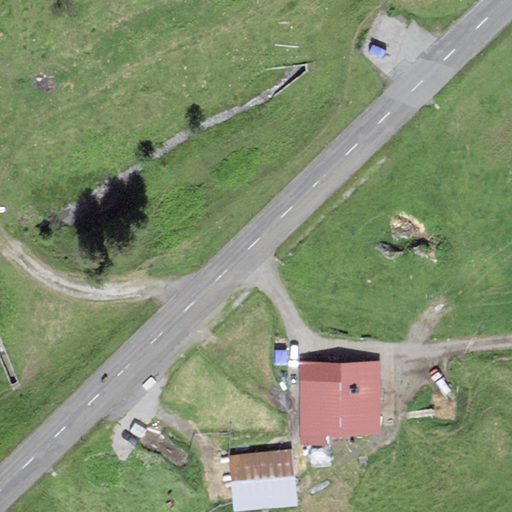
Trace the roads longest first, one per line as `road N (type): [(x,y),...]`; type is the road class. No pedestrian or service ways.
road 1 (secondary): [(505,0),(0,490)]
road 2 (track): [(250,247),(295,325),(331,349),(511,340)]
road 3 (track): [(0,242),(68,293),(201,294)]
